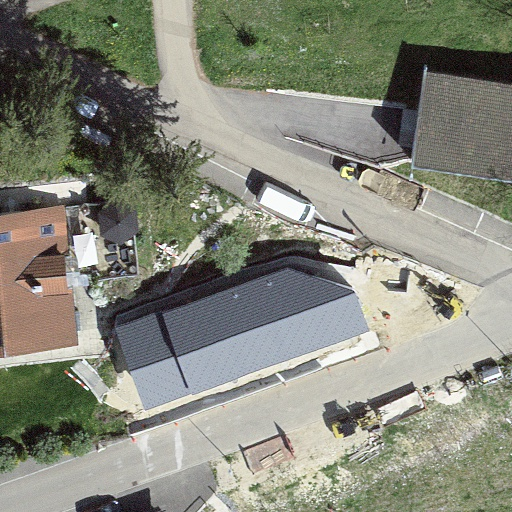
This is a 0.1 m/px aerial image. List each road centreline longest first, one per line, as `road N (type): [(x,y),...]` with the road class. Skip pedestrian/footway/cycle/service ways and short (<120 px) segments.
road 1 (residential): [(0,44),(511,274)]
road 2 (residential): [(511,323),(0,504)]
